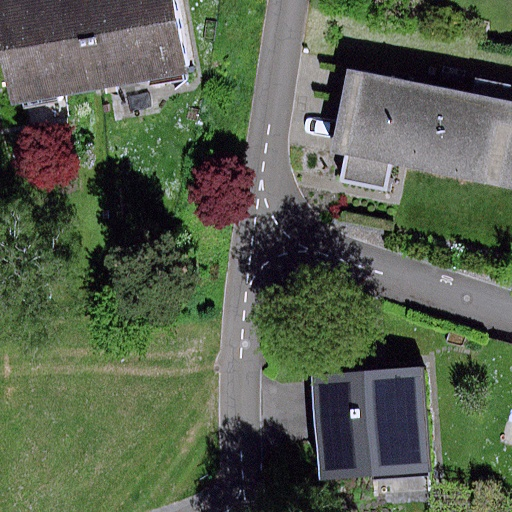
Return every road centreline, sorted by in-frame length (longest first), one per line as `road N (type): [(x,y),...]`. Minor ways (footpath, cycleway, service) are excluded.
road 1 (residential): [(243,511),(258,236)]
road 2 (residential): [(258,236),(511,320)]
road 3 (residential): [(258,236),(290,0)]
